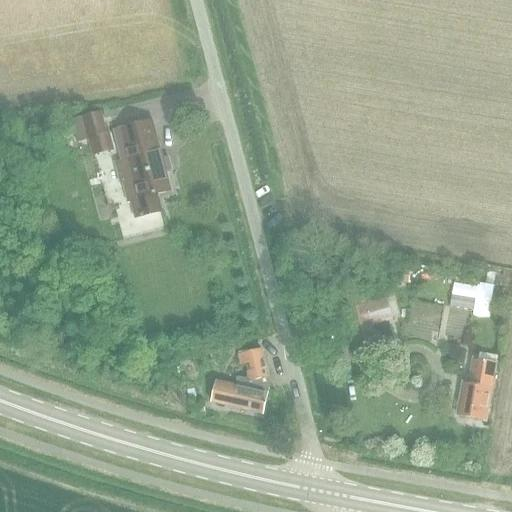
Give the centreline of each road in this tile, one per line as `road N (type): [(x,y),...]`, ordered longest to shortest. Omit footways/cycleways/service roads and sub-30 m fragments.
road 1 (unclassified): [(323,493),(195,0)]
road 2 (secondary): [(323,493),(195,465),(0,400)]
